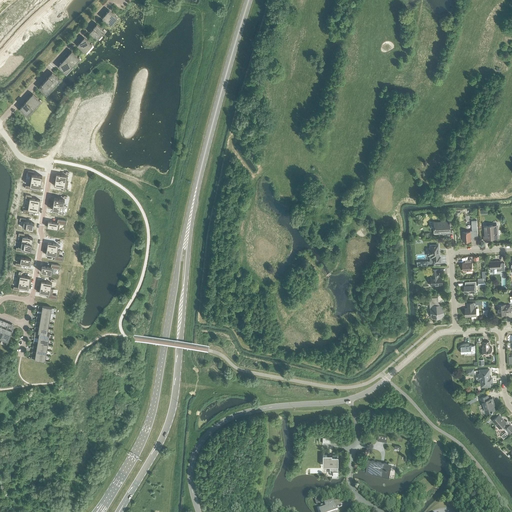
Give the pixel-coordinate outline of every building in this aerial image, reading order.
[(29,0),(25,0),(23,2),(30,10),(35,6),(29,0)] [(48,9),(43,13),(50,22),(55,18),(48,9)] [(17,10),(13,14),(21,22),(25,18),(17,10)] [(102,18),(110,25),(114,21),(112,20),(116,16),(113,13),(109,17),(105,14),(102,18)] [(13,14),(9,19),(17,26),(21,22),(13,14)] [(32,25),(27,30),(35,37),(39,33),(32,25)] [(89,31),(97,39),(101,35),(100,34),(103,30),(100,27),(97,31),(93,27),(89,31)] [(27,30),(23,34),(31,42),(35,37),(27,30)] [(77,45),(85,53),(89,48),(87,47),(91,44),(88,41),(84,45),(80,41),(77,45)] [(12,45),(8,50),(16,57),(20,52),(12,45)] [(8,50),(4,55),(12,62),(16,57),(8,50)] [(68,55),(64,59),(73,66),(76,62),(75,61),(78,57),(75,55),(72,58),(68,55)] [(73,66),(64,59),(61,63),(65,66),(61,70),(64,73),(68,69),(69,70),(73,66)] [(49,76),(45,80),(53,87),(57,83),(55,82),(59,79),(56,76),(52,80),(49,76)] [(53,87),(45,80),(41,84),(45,88),(42,91),(45,94),(48,90),(49,91),(53,87)] [(29,97),(25,101),(34,109),(37,105),(36,103),(39,100),(36,97),(33,101),(29,97)] [(34,109),(25,101),(22,105),(26,109),(22,112),(25,115),(29,112),(30,113),(34,109)] [(82,101),(80,107),(90,111),(92,105),(82,101)] [(78,117),(76,123),(86,127),(88,121),(78,117)] [(71,135),(68,141),(78,146),(81,141),(71,135)] [(68,141),(65,146),(75,151),(78,146),(68,141)] [(30,174),(29,180),(41,182),(42,176),(33,174),(34,172),(28,171),(27,173),(30,174)] [(67,181),(68,176),(56,174),(55,180),(68,182),(67,181)] [(41,182),(29,180),(28,186),(25,185),(25,188),(31,189),(31,186),(40,188),(41,182)] [(68,182),(55,180),(54,185),(67,188),(68,182)] [(29,198),(28,204),(39,206),(40,200),(31,198),(32,196),(26,194),(25,197),(29,198)] [(39,206),(28,204),(27,210),(23,209),(23,212),(29,213),(29,210),(38,212),(39,206)] [(33,229),(34,223),(25,221),(26,219),(20,218),(19,221),(23,221),(22,227),(33,229)] [(48,221),(47,227),(59,229),(60,223),(63,224),(65,224),(66,220),(57,219),(57,222),(48,221)] [(473,238),(478,237),(477,220),(471,221),(472,231),(470,231),(470,232),(462,232),(463,241),(471,241),(471,238),(473,238)] [(445,233),(449,233),(448,222),(441,222),(441,224),(434,224),(434,227),(434,228),(435,234),(442,233),(442,232),(445,232),(445,233)] [(497,226),(494,226),(492,225),(483,226),(484,239),(489,239),(489,237),(492,237),(494,238),(497,238),(499,236),(499,234),(500,234),(501,233),(500,231),(499,230),(498,230),(498,228),(497,226)] [(32,244),(33,238),(24,237),(24,234),(18,233),(18,236),(21,236),(20,242),(19,242),(32,244)] [(18,248),(16,247),(15,250),(21,251),(22,248),(31,250),(32,244),(19,242),(18,248)] [(48,242),(47,248),(60,250),(57,250),(58,244),(48,242)] [(438,247),(439,247),(438,244),(436,244),(436,245),(430,245),(430,249),(429,249),(428,249),(427,250),(427,251),(427,253),(427,255),(428,255),(429,256),(433,256),(433,263),(440,263),(440,257),(439,257),(438,251),(437,249),(438,249),(438,247)] [(54,256),(54,259),(63,261),(63,257),(63,256),(59,256),(60,250),(47,248),(46,254),(54,256)] [(21,267),(21,264),(30,265),(31,259),(21,257),(20,263),(15,263),(15,266),(21,267)] [(465,260),(465,263),(462,263),(463,271),(472,271),(472,263),(471,263),(471,260),(465,260)] [(497,271),(505,270),(504,263),(501,263),(500,261),(490,261),(490,271),(492,271),(492,273),(497,272),(497,271)] [(42,266),(41,272),(52,274),(53,268),(57,269),(59,269),(60,265),(51,264),(50,267),(42,266)] [(430,277),(431,285),(442,285),(441,277),(438,277),(438,275),(438,269),(431,269),(431,277),(430,277)] [(30,277),(17,275),(16,281),(29,283),(30,277)] [(17,281),(16,287),(13,286),(13,289),(19,290),(19,288),(28,289),(29,283),(16,281),(17,281)] [(51,288),(52,283),(41,281),(40,287),(53,289),(51,288)] [(465,282),(466,293),(476,292),(476,281),(465,282)] [(48,294),(47,298),(56,299),(57,295),(56,295),(52,294),(53,289),(40,287),(39,293),(48,294)] [(437,304),(438,303),(438,297),(429,298),(429,304),(430,305),(431,308),(430,309),(430,316),(430,317),(433,319),(441,318),(444,315),(443,315),(443,309),(439,305),(437,304)] [(476,316),(476,308),(474,308),(474,303),(467,303),(467,307),(468,307),(468,308),(465,308),(466,316),(476,316)] [(506,312),(510,312),(510,305),(505,306),(505,305),(498,305),(498,315),(506,315),(506,312)] [(2,338),(2,339),(1,341),(2,341),(3,339),(8,341),(12,330),(6,328),(2,338)] [(492,347),(489,348),(489,342),(483,342),(483,348),(482,348),(483,355),(492,355),(492,347)] [(461,346),(461,353),(475,352),(475,346),(468,346),(468,343),(467,343),(465,343),(464,343),(463,344),(462,344),(461,345),(460,346),(461,346)] [(480,370),(480,374),(478,374),(479,379),(482,379),(482,382),(481,382),(481,387),(490,386),(489,369),(480,370)] [(495,410),(492,403),(494,402),(492,398),(489,399),(488,395),(480,398),(482,405),(483,404),(486,413),(491,411),(492,412),(493,411),(495,410)] [(505,429),(509,433),(511,429),(511,426),(510,424),(507,421),(506,422),(499,414),(492,420),(497,426),(496,426),(496,427),(497,426),(499,429),(500,429),(502,427),(504,429),(505,429)] [(322,455),(322,464),(329,464),(329,472),(338,472),(338,456),(332,456),(332,457),(330,457),(330,455),(322,455)] [(365,470),(389,475),(391,464),(367,460),(365,470)]
